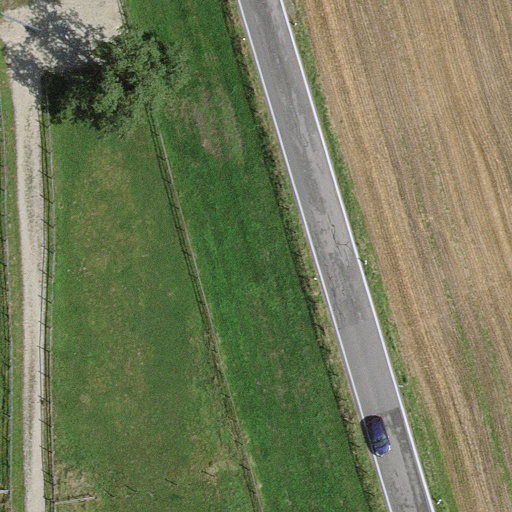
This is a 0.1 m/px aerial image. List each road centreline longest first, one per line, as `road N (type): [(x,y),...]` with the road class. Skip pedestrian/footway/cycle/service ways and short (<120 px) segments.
road 1 (unclassified): [(261,0),(413,511)]
road 2 (track): [(38,511),(25,35),(37,18)]
